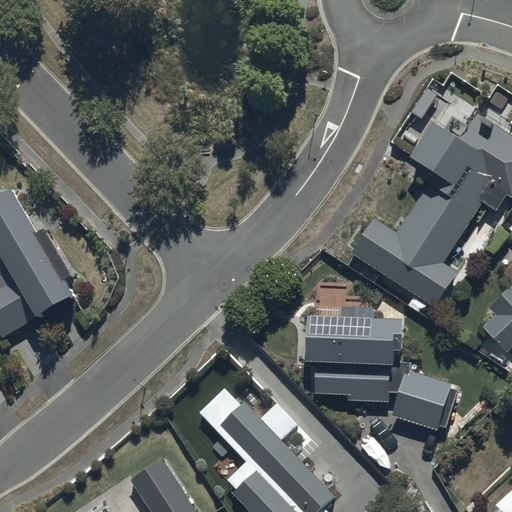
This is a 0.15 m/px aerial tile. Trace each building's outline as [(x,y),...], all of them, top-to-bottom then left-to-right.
[(375,214),(353,250),(440,305),(462,270),(446,260),(485,199),(498,207),(509,191),(511,192),(511,132),(508,130),(504,136),(496,132),(497,130),(479,118),(473,128),(475,129),(464,146),(437,129),(416,163),(423,168),(419,174),(431,182),(400,230),(375,214)] [(41,236),(14,193),(0,201),(0,325),(6,335),(35,316),(39,322),(77,298),(68,284),(75,279),(46,232),(41,236)] [(498,322),(485,334),(506,358),(511,352),(511,296),(492,315),(498,322)] [(321,374),(320,398),(353,399),(353,405),(392,406),(392,397),(404,397),(397,420),(441,435),(443,430),(449,432),(462,395),(456,393),(457,389),(417,375),(414,381),(410,379),(410,378),(400,378),(401,364),(408,365),(410,332),(407,332),(407,323),(403,323),(403,321),(396,321),(395,332),(384,332),(385,322),(379,322),(379,313),(346,312),(345,330),(326,329),(327,317),(315,317),(313,374),(321,374)] [(228,389),(203,412),(248,463),(230,480),(239,490),(235,494),(252,511),(329,511),(326,508),(337,498),(283,441),(299,425),(279,404),(263,419),(249,403),(245,406),(228,389)] [(195,511),(162,462),(131,483),(150,511),(195,511)]
